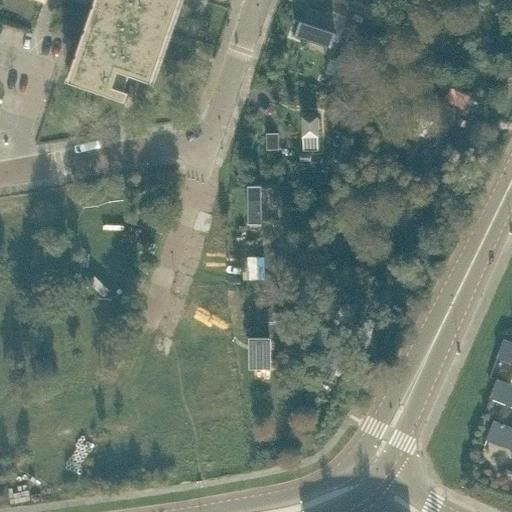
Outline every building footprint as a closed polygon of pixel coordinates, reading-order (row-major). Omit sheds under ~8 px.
[(98,0),(95,11),(91,22),(70,83),(127,102),(130,93),(125,91),(130,76),(144,80),(153,84),(168,39),(169,37),(181,0),(98,0)] [(331,47),(335,34),(301,22),(296,36),(331,47)] [(331,60),(327,73),(340,77),(344,64),(331,60)] [(468,109),(474,96),(461,91),(444,83),(438,96),(444,98),(450,101),(448,105),(461,111),(463,107),(468,109)] [(319,137),(319,116),(313,117),(313,113),(307,113),(307,117),(303,117),(303,137),(305,137),(305,149),(318,149),(318,137),(319,137)] [(279,133),(267,134),(267,150),(279,149),(279,133)] [(440,155),(425,148),(420,159),(435,166),(440,155)] [(362,166),(355,184),(399,203),(405,185),(362,166)] [(249,224),(262,224),(262,186),(248,186),(249,224)] [(340,232),(329,236),(336,252),(346,248),(340,232)] [(258,257),(248,257),(249,279),(258,279),(258,257)] [(360,301),(351,318),(356,320),(361,322),(369,305),(364,303),(360,301)] [(277,309),(260,309),(260,321),(277,321),(277,309)] [(327,326),(308,365),(335,379),(354,339),(327,326)] [(252,339),(252,341),(247,347),(252,351),(252,367),(270,367),(270,339),(252,339)] [(511,341),(505,339),(497,358),(511,363),(511,341)] [(511,384),(498,379),(491,398),(511,406),(511,384)] [(511,427),(495,421),(487,440),(511,449),(511,427)]
